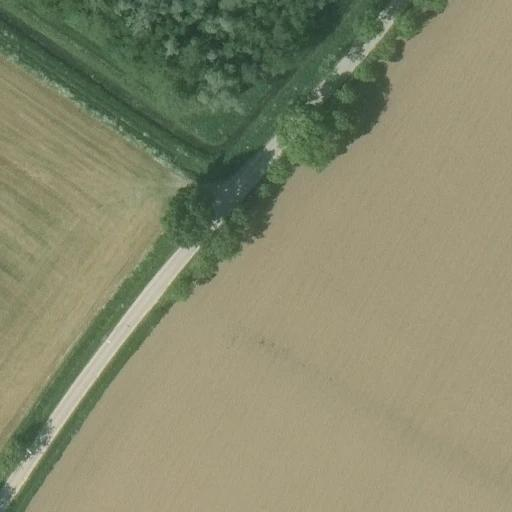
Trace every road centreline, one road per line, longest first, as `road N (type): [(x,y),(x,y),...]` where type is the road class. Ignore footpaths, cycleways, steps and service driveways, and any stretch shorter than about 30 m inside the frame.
road 1 (unclassified): [(0,506),(175,261),(396,0)]
road 2 (track): [(0,35),(233,192)]
